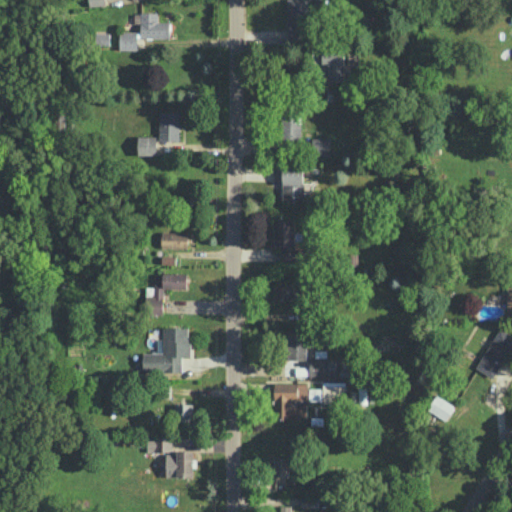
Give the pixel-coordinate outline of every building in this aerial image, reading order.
[(307,0),(286,0),(288,43),(309,42),(307,0)] [(119,49),(138,49),(138,37),(169,38),(170,21),(158,21),(158,13),(135,12),(135,23),(141,23),(140,31),(120,31),(119,49)] [(180,111),(160,110),(159,140),(179,141),(180,111)] [(301,138),(301,114),(281,114),(281,138),(301,138)] [(138,154),(157,154),(157,136),(138,136),(138,154)] [(331,137),(312,138),(312,155),(331,155),(331,137)] [(282,199),(303,200),(304,166),(283,165),(282,199)] [(273,246),(282,246),(282,260),(298,260),(298,245),(294,245),(294,220),(273,219),(273,246)] [(188,248),(188,232),(162,231),(161,247),(188,248)] [(187,273),(163,273),(162,288),(186,288),(187,273)] [(296,284),(274,283),(273,299),(296,299),(296,284)] [(476,367),(493,377),(508,351),(511,353),(511,334),(499,327),(476,367)] [(182,371),(182,356),(190,356),(189,328),(163,329),(163,352),(143,353),(143,372),(182,371)] [(306,359),(306,333),(288,333),(287,359),(306,359)] [(308,401),(344,402),(345,381),(322,381),(322,388),(309,388),(308,401)] [(307,418),(308,382),(275,382),(274,417),(307,418)] [(358,403),(375,402),(375,385),(358,385),(358,403)] [(427,409),(445,420),(454,405),(436,394),(427,409)] [(175,421),(192,421),(193,403),(176,403),(175,421)] [(172,437),(147,436),(147,450),(172,451),(172,437)] [(166,476),(192,476),(193,451),(166,451),(166,476)] [(289,459),(274,459),(273,476),(288,476),(289,459)]
